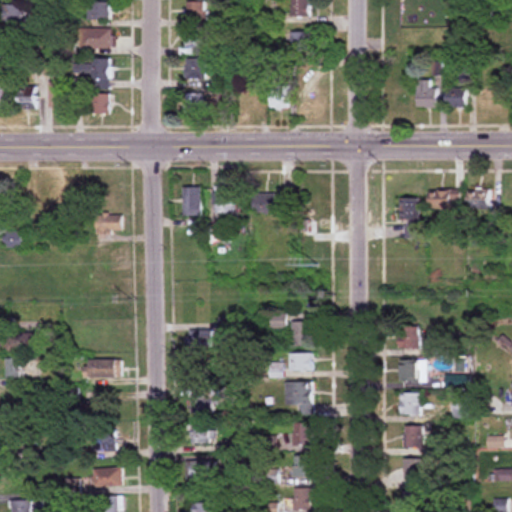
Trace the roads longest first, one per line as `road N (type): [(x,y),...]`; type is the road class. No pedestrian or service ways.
road 1 (residential): [(157,511),(149,0)]
road 2 (residential): [(361,511),(357,0)]
road 3 (tertiary): [(511,145),(0,147)]
